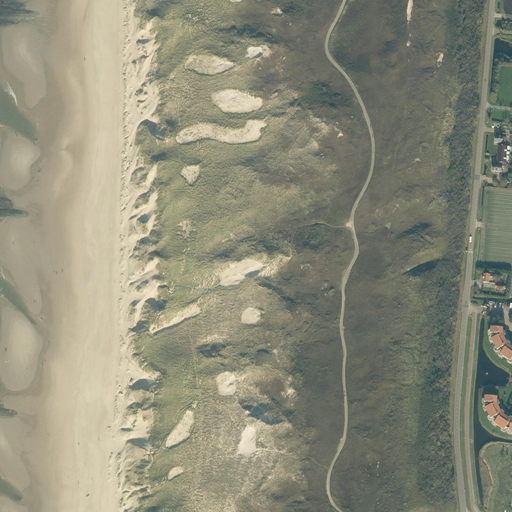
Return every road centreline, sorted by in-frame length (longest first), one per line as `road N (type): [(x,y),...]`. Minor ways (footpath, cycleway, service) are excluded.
road 1 (tertiary): [(465,309),(492,0)]
road 2 (tertiary): [(463,511),(457,413),(465,309)]
